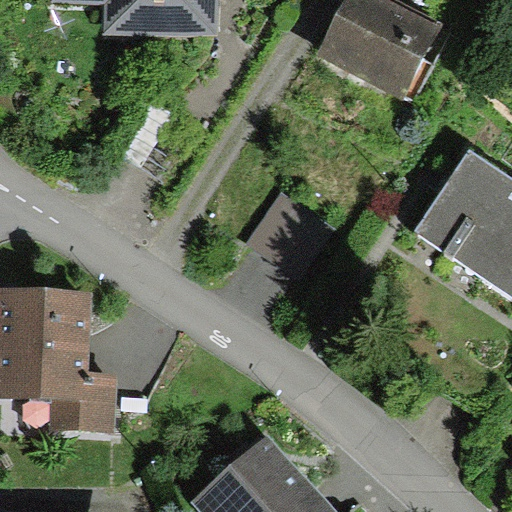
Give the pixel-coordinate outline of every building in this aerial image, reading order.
[(49,0),(50,7),(104,9),(104,38),(219,42),(220,0),(49,0)] [(443,35),(374,0),(350,0),(317,64),(404,109),(443,35)] [(425,0),(442,8),(446,0),(425,0)] [(511,186),(471,159),(450,190),(417,240),(511,303),(511,186)] [(338,232),(283,195),(248,247),(304,284),(338,232)] [(93,298),(0,294),(0,406),(53,408),(51,435),(115,438),(118,382),(89,382),(93,298)] [(330,511),(277,452),(268,441),(192,508),(195,511),(330,511)]
